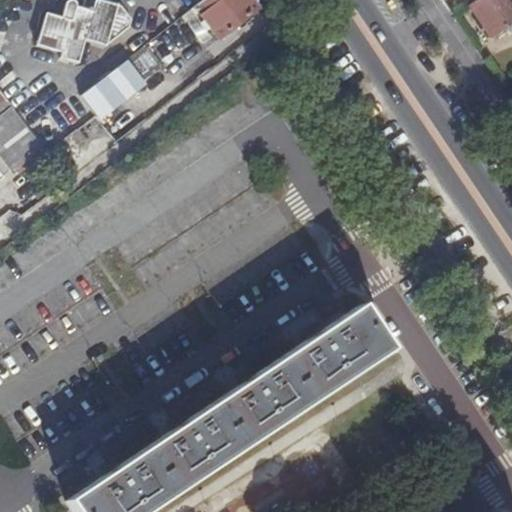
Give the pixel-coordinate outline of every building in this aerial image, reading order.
[(115,6),(107,4),(92,0),(83,0),(81,9),(74,7),(76,1),(71,0),(65,0),(60,18),(44,14),(35,45),(60,52),(58,58),(76,63),(83,39),(101,45),(111,39),(126,29),(128,22),(112,17),(115,6)] [(218,40),(256,10),(249,0),(204,0),(181,18),(185,23),(198,13),(204,22),(200,26),(205,32),(210,29),(218,40)] [(511,0),(479,0),(471,6),(490,35),(504,27),(510,35),(511,33),(511,0)] [(159,70),(142,48),(139,51),(112,72),(78,97),(95,119),(159,70)] [(0,119),(10,112),(11,110),(0,95),(0,119)] [(21,162),(25,169),(43,154),(10,112),(0,119),(0,151),(13,168),(21,162)] [(21,162),(13,168),(18,175),(25,169),(21,162)] [(239,385),(183,422),(171,431),(115,467),(103,475),(65,501),(72,511),(149,511),(224,462),(278,427),(331,391),(389,353),(358,306),(320,331),(307,339),(251,377),(239,385)] [(303,334),(307,339),(320,331),(316,326),(303,334)] [(236,381),(239,385),(251,377),(248,372),(236,381)] [(168,426),(171,431),(183,422),(180,418),(168,426)] [(100,472),(103,475),(115,467),(112,463),(100,472)] [(229,503),(259,485),(247,464),(217,481),(229,503)]
